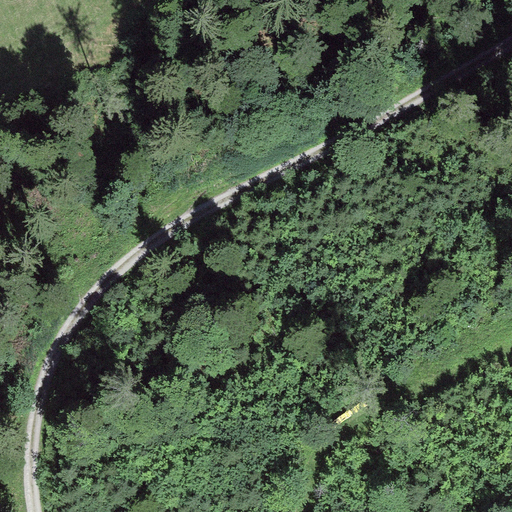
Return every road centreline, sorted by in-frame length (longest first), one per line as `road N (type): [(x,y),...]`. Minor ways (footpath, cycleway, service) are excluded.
road 1 (track): [(36,511),(36,404),(59,345),(109,278),(187,219),(511,39)]
road 2 (track): [(299,511),(312,466),(341,429),(445,367),(511,341)]
